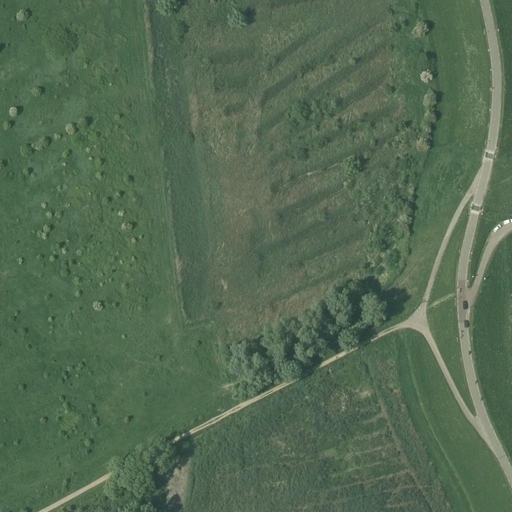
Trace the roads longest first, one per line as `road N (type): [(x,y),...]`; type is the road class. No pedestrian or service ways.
road 1 (track): [(35,511),(422,318)]
road 2 (unclassified): [(461,303),(495,130),(484,0)]
road 3 (unclassified): [(511,481),(468,375),(461,303)]
